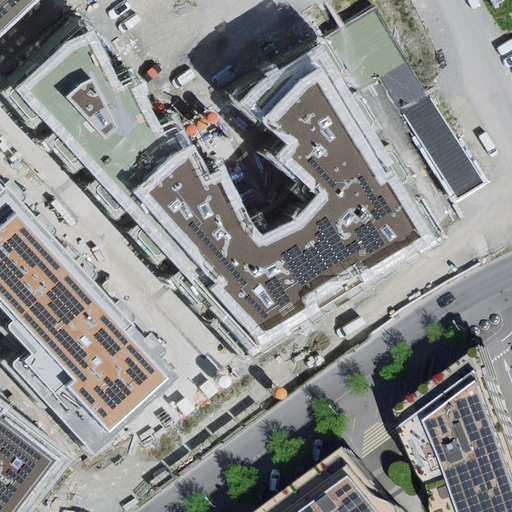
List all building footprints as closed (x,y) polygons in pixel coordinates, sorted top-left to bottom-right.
[(0,0),(0,37),(39,0),(0,0)] [(80,29),(17,86),(258,348),(433,242),(317,51),(239,97),(295,145),(285,156),(326,195),(299,226),(261,243),(248,230),(224,174),(206,183),(174,120),(158,128),(136,84),(115,94),(89,39),(80,29)] [(430,96),(401,114),(454,201),(469,192),(483,183),(430,96)] [(0,187),(0,309),(12,322),(7,328),(27,350),(9,366),(88,452),(172,375),(0,187)] [(511,511),(511,442),(490,382),(495,380),(486,350),(399,413),(421,473),(429,484),(433,492),(435,500),(435,510),(435,511),(511,511)] [(0,404),(0,511),(33,511),(73,461),(0,404)] [(381,500),(347,452),(267,511),(402,511),(401,510),(394,504),(388,502),(381,500)]
